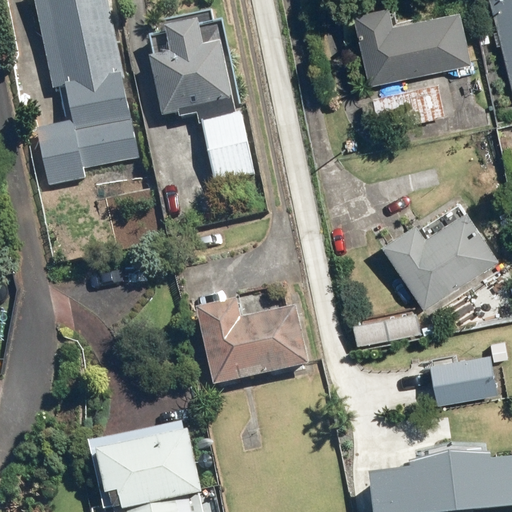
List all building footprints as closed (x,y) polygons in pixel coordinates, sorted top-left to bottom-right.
[(138,157),(107,0),(36,0),(54,90),(58,90),(65,124),(37,130),(49,186),(86,178),(84,168),(138,157)] [(511,0),(491,0),(511,83),(511,0)] [(397,25),(393,7),(358,14),(373,85),(474,65),(463,11),(397,25)] [(224,45),(207,49),(202,25),(168,32),(173,56),(152,61),(164,117),(180,114),(181,118),(198,115),(200,127),(203,126),(214,183),(255,175),(243,114),(238,115),(224,45)] [(440,86),(374,98),(379,122),(411,116),(412,122),(445,116),(440,86)] [(468,212),(427,237),(418,223),(384,245),(424,308),(499,261),(468,212)] [(243,322),(239,303),(199,312),(216,387),(310,366),(298,309),(243,322)] [(422,308),(359,316),(363,343),(425,335),(422,308)] [(437,358),(443,399),(497,392),(491,351),(437,358)] [(205,496),(191,434),(99,454),(109,498),(112,497),(115,511),(192,511),(190,499),(205,496)] [(376,472),(380,511),(440,511),(511,504),(511,456),(453,453),(414,463),(415,470),(376,472)]
